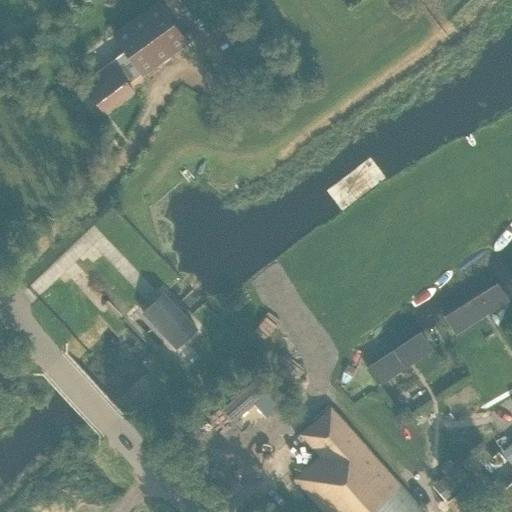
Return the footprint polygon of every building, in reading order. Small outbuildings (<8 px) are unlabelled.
[(124,52),(112,61),(113,62),(100,72),(105,78),(89,90),(104,111),(133,89),(129,82),(140,74),(142,76),(188,42),(156,0),(111,33),(124,52)] [(142,312),(176,347),(185,338),(196,328),(163,293),(142,312)] [(423,327),(396,345),(365,366),(377,385),(435,346),(423,327)] [(422,511),(423,511),(330,409),(302,435),(322,457),(294,481),(322,511),(422,511)] [(470,476),(457,462),(432,486),(444,499),(470,476)] [(511,511),(511,478),(493,494),(507,511),(511,511)] [(483,511),(484,511),(463,487),(445,503),(453,511),(483,511)]
